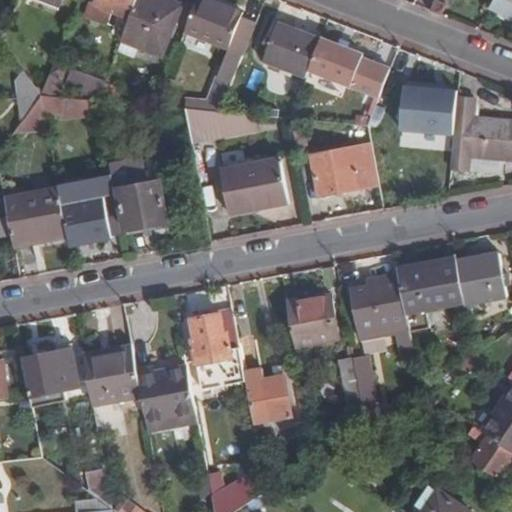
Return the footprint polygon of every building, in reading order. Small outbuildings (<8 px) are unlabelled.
[(112,22),(128,29),(139,0),(100,0),(98,5),(116,13),(112,22)] [(184,8),(163,0),(139,0),(128,29),(124,40),(164,57),(184,8)] [(244,14),(205,0),(198,0),(187,29),(230,45),(219,74),(234,81),(253,35),(258,23),(242,18),(244,14)] [(511,19),(511,0),(496,0),(492,8),(511,19)] [(233,84),(296,110),(308,81),(284,72),(292,50),(253,35),(234,81),(233,84)] [(363,55),(323,40),(311,71),(380,100),(384,90),(391,70),(362,58),(363,55)] [(40,72),(50,76),(53,69),(43,64),(40,72)] [(60,80),(50,76),(42,96),(54,97),(60,80)] [(458,107),(459,93),(404,87),(400,130),(454,136),(458,107)] [(19,115),(25,120),(42,96),(36,88),(30,97),(19,115)] [(92,89),(87,100),(100,101),(103,92),(92,89)] [(113,92),(104,89),(103,92),(100,101),(118,103),(118,99),(112,97),(113,92)] [(476,109),(458,107),(454,136),(451,172),(469,174),(471,161),(511,164),(511,125),(475,122),(476,109)] [(257,131),(254,117),(221,114),(187,110),(192,141),(257,131)] [(319,197),(380,185),(372,146),(311,157),(319,197)] [(223,163),(245,160),(244,149),(221,152),(223,163)] [(287,199),(279,158),(221,168),(229,215),(249,211),(248,206),(287,199)] [(155,160),(144,162),(148,185),(159,183),(155,160)] [(144,162),(112,167),(116,191),(120,191),(128,232),(147,229),(146,223),(169,218),(162,183),(159,183),(148,185),(144,162)] [(16,251),(69,242),(62,206),(60,196),(7,205),(13,237),(16,251)] [(117,196),(62,206),(69,242),(70,246),(112,238),(111,235),(124,233),(117,196)] [(289,204),(287,199),(248,206),(249,211),(289,204)] [(0,238),(0,239),(13,237),(7,205),(6,202),(0,202),(0,238)] [(501,255),(459,264),(466,303),(467,305),(508,298),(501,255)] [(409,314),(466,303),(459,264),(401,274),(401,276),(409,314)] [(404,364),(418,361),(409,314),(401,276),(390,277),(392,284),(372,288),(354,291),(363,335),(380,331),(381,338),(398,334),(404,364)] [(372,288),(392,284),(390,277),(371,281),(372,288)] [(314,304),(316,311),(335,309),(334,301),(314,304)] [(302,320),(292,321),(299,357),(342,350),(335,309),(316,311),(300,313),(302,320)] [(199,366),(244,357),(235,313),(193,320),(197,340),(195,340),(199,366)] [(136,351),(135,345),(106,350),(106,351),(107,356),(136,351)] [(494,351),(491,346),(484,351),(488,356),(494,351)] [(73,350),(25,359),(32,397),(34,407),(70,401),(68,390),(80,388),(73,350)] [(95,404),(145,395),(140,369),(136,351),(107,356),(106,351),(85,355),(95,404)] [(370,355),(356,358),(358,370),(373,368),(370,355)] [(471,373),(485,362),(477,356),(462,366),(471,373)] [(359,390),(353,359),(340,361),(344,385),(338,386),(339,394),(359,390)] [(0,361),(0,400),(9,399),(5,361),(0,361)] [(256,423),(310,413),(308,404),(300,364),(284,366),(285,376),(265,379),(264,370),(247,373),(256,423)] [(150,423),(199,415),(199,413),(162,420),(152,367),(140,369),(145,395),(150,423)] [(155,367),(152,367),(162,420),(199,413),(190,367),(155,372),(155,367)] [(373,368),(358,370),(365,407),(381,403),(374,367),(373,368)] [(435,412),(441,402),(427,393),(422,401),(435,412)] [(511,397),(487,434),(489,435),(511,451),(511,397)] [(381,403),(365,407),(369,426),(383,417),(381,403)] [(298,423),(307,467),(319,459),(312,421),(298,423)] [(500,478),(511,461),(511,451),(489,435),(473,460),(500,478)] [(111,484),(107,468),(89,472),(93,488),(111,484)] [(225,500),(233,511),(238,511),(269,492),(266,475),(225,500)] [(419,507),(425,511),(426,511),(441,492),(433,487),(419,507)] [(426,511),(468,511),(441,492),(426,511)] [(151,511),(126,500),(120,511),(151,511)] [(81,503),(80,511),(102,511),(102,501),(81,503)]
